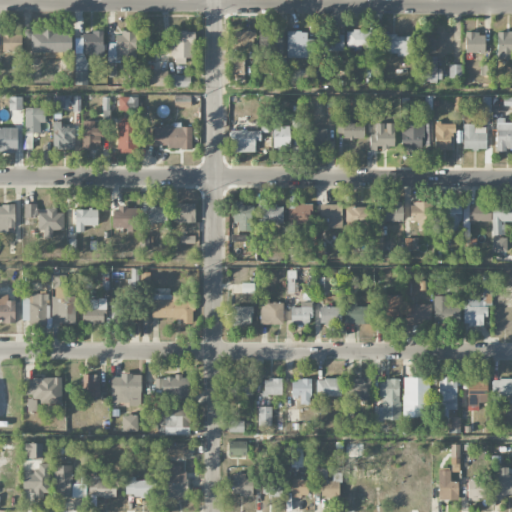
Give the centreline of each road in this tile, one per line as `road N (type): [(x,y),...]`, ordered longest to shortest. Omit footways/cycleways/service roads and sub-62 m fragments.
road 1 (residential): [(511,7),(0,3)]
road 2 (residential): [(511,354),(0,352)]
road 3 (residential): [(214,511),(215,0)]
road 4 (residential): [(511,180),(0,179)]
